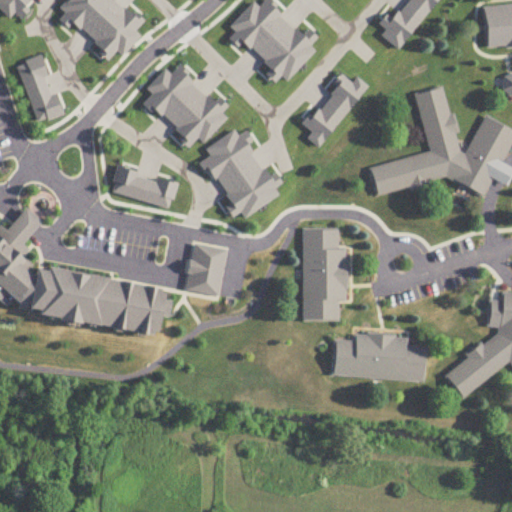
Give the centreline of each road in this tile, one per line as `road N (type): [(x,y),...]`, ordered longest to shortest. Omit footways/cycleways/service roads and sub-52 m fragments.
road 1 (residential): [(0,205),(31,166),(87,125),(217,0)]
road 2 (residential): [(87,125),(90,196),(45,246)]
